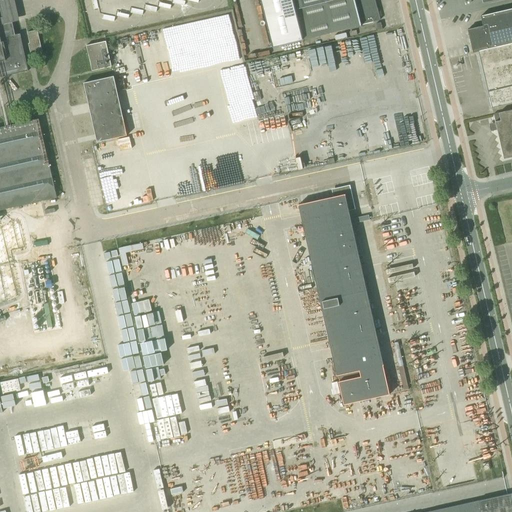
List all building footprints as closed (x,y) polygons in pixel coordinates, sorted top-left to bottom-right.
[(0,0),(0,77),(28,71),(20,34),(15,35),(7,0),(0,0)] [(380,20),(375,0),(292,0),(302,40),(380,20)] [(473,53),(479,52),(511,44),(511,10),(481,18),(483,26),(468,30),(473,53)] [(28,32),(30,43),(40,41),(37,30),(28,32)] [(92,71),(112,67),(106,41),(86,46),(92,71)] [(511,44),(479,52),(492,108),(511,103),(511,44)] [(127,136),(114,76),(84,83),(97,142),(127,136)] [(511,109),(503,112),(494,114),(504,159),(511,157),(511,109)] [(0,220),(1,220),(0,216),(0,210),(57,198),(39,119),(0,127),(0,220)] [(300,206),(330,339),(338,375),(337,375),(339,375),(340,381),(339,382),(344,404),(389,394),(383,365),(383,364),(383,365),(348,211),(355,209),(351,191),(352,191),(351,190),(350,191),(349,191),(348,192),(347,192),(348,194),(345,195),(344,189),(334,191),(335,197),(299,205),(299,206),(300,206)] [(0,511),(26,511),(123,491),(70,256),(0,271),(0,356),(1,362),(2,366),(4,375),(0,375),(0,394),(8,393),(17,432),(0,435),(0,511)] [(483,457),(466,457),(466,450),(457,450),(457,455),(448,455),(448,474),(468,474),(468,470),(474,470),(474,463),(483,463),(483,457)] [(511,511),(511,494),(511,493),(427,511),(511,511)]
